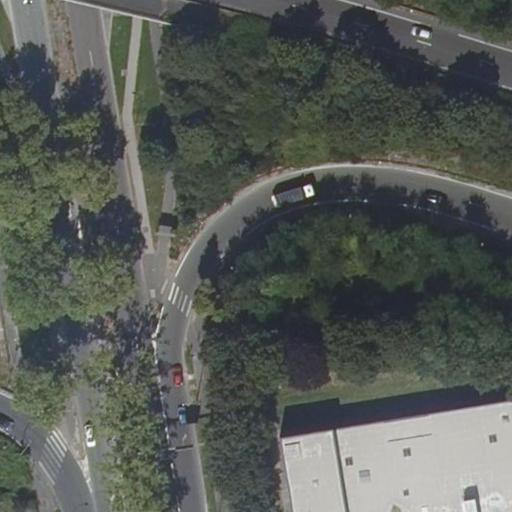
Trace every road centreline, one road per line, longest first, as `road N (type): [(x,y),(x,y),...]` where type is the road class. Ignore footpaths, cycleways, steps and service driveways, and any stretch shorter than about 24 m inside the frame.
road 1 (primary): [(22,0),(99,511)]
road 2 (motorway): [(148,394),(171,306),(199,251),(275,197),(366,184),(511,214)]
road 3 (primary): [(148,394),(82,0)]
road 4 (motorway): [(511,76),(215,0)]
road 5 (motorway): [(0,410),(53,454),(87,511)]
